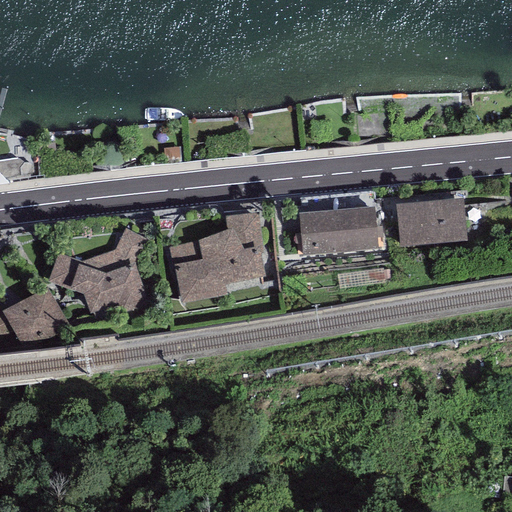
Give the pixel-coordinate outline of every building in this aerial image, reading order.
[(0,185),(27,181),(23,158),(0,161),(0,185)] [(462,199),(396,205),(399,247),(465,241),(462,199)] [(374,207),(298,214),(302,255),(377,249),(374,207)] [(196,241),(169,248),(181,304),(226,295),(224,286),(265,276),(260,213),(225,215),(225,231),(196,241)] [(80,262),(57,254),(48,281),(82,294),(94,324),(149,304),(134,262),(147,244),(127,229),(116,252),(80,262)] [(49,288),(2,311),(3,314),(0,315),(0,342),(4,351),(21,343),(25,351),(70,329),(49,288)]
